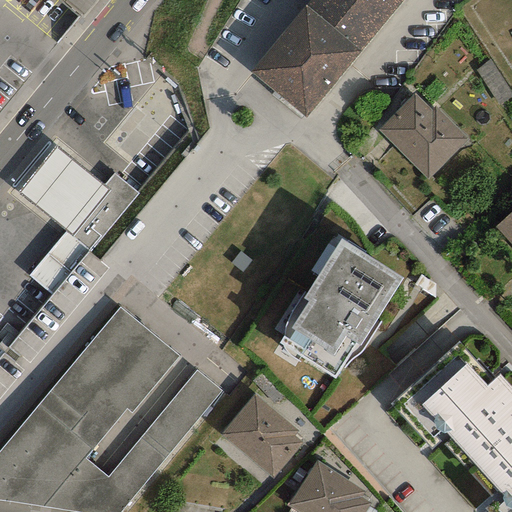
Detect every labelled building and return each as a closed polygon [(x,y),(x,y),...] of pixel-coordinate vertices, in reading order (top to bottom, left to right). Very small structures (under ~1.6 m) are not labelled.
[(57,0),(81,20),(98,0),(57,0)] [(403,0),(311,0),(250,76),(307,121),(403,0)] [(497,108),(511,99),(511,96),(489,61),(473,71),(497,108)] [(426,181),(465,141),(417,95),(379,135),(426,181)] [(17,195),(65,233),(102,189),(53,150),(17,195)] [(65,233),(45,256),(49,260),(68,276),(136,196),(117,180),(113,176),(102,189),(65,233)] [(511,216),(497,231),(511,247),(511,216)] [(401,290),(341,251),(303,309),(311,314),(295,338),(332,362),(343,346),(358,356),(401,290)] [(118,309),(0,450),(0,501),(70,511),(120,511),(221,391),(196,372),(107,478),(84,461),(125,409),(129,413),(179,356),(118,309)] [(465,364),(421,404),(511,507),(511,388),(498,373),(485,386),(465,364)] [(304,442),(252,398),(219,437),(270,481),(304,442)] [(364,511),(372,501),(317,465),(287,511),(289,511),(364,511)]
